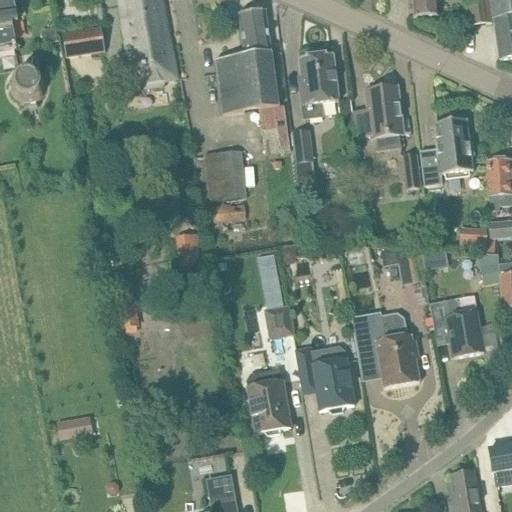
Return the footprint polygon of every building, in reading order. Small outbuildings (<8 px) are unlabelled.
[(0,0),(0,52),(20,49),(19,47),(16,48),(11,25),(17,24),(12,0),(0,0)] [(117,0),(134,91),(163,87),(162,83),(177,81),(160,0),(117,0)] [(412,0),(413,20),(438,19),(437,0),(412,0)] [(488,0),(464,3),(468,28),(492,25),(488,0)] [(511,0),(488,0),(495,42),(499,62),(511,59),(511,0)] [(279,109),(279,108),(265,13),(238,17),(244,57),(215,61),(218,81),(223,117),(258,112),(279,109)] [(54,31),(42,33),(44,46),(56,44),(54,31)] [(103,31),(64,37),(68,61),(107,55),(103,31)] [(300,88),(302,108),(303,110),(304,121),(322,119),(321,106),(338,104),(338,103),(332,56),(299,60),(302,88),(300,88)] [(25,107),(26,107),(27,107),(28,107),(29,107),(30,107),(31,106),(32,106),(33,106),(34,105),(35,105),(36,105),(36,104),(37,104),(38,104),(38,103),(39,103),(39,102),(40,102),(41,101),(42,100),(42,99),(43,98),(44,97),(44,96),(44,95),(45,95),(45,94),(45,93),(45,92),(46,91),(46,90),(46,89),(46,88),(46,87),(46,86),(46,85),(45,84),(45,83),(45,82),(44,81),(44,80),(44,79),(43,78),(42,77),(41,76),(41,75),(40,75),(40,74),(39,74),(38,73),(37,73),(37,72),(36,72),(35,71),(34,71),(33,70),(32,70),(31,70),(30,70),(29,69),(28,69),(27,69),(26,69),(25,69),(24,69),(23,70),(22,70),(21,70),(20,70),(20,71),(19,71),(18,71),(17,72),(16,73),(15,73),(14,74),(13,75),(13,76),(12,76),(12,77),(11,77),(11,78),(10,79),(10,80),(9,81),(9,82),(9,83),(8,84),(8,85),(8,86),(8,87),(8,88),(8,89),(8,90),(8,91),(8,92),(9,93),(9,94),(9,95),(10,96),(10,97),(11,98),(11,99),(12,99),(12,100),(13,100),(13,101),(14,102),(15,103),(16,104),(17,104),(18,105),(19,105),(20,105),(20,106),(21,106),(22,106),(23,106),(24,107),(25,107)] [(368,93),(365,94),(368,112),(352,114),(353,121),(355,141),(371,139),(371,141),(403,137),(397,90),(385,91),(384,87),(368,89),(368,93)] [(340,122),(353,121),(352,114),(350,101),(338,103),(338,104),(340,122)] [(284,108),(279,108),(279,109),(258,112),(263,153),(287,149),(284,108)] [(441,177),(453,176),(473,173),(467,122),(433,127),(436,152),(419,154),(424,189),(442,187),(441,177)] [(308,133),(293,135),(296,166),(299,191),(315,189),(312,164),(308,133)] [(246,220),(244,201),(245,201),(240,154),(204,157),(209,205),(211,205),(213,224),(246,220)] [(360,163),(350,154),(339,167),(349,176),(360,163)] [(511,208),(511,181),(511,161),(487,162),(489,214),(499,213),(499,209),(511,208)] [(511,233),(511,225),(489,226),(490,241),(511,239),(511,233)] [(484,254),(485,233),(460,231),(459,252),(484,254)] [(283,250),(280,255),(281,261),(286,264),(292,263),(295,258),(294,252),(289,248),(283,250)] [(446,253),(422,257),(425,273),(449,268),(446,253)] [(411,255),(399,257),(402,284),(414,283),(411,255)] [(494,264),(482,267),(486,287),(499,284),(494,264)] [(125,284),(123,271),(111,273),(114,287),(118,287),(125,329),(141,326),(134,283),(125,284)] [(500,313),(501,333),(502,352),(511,352),(511,276),(500,277),(502,313),(500,313)] [(429,306),(431,320),(435,340),(448,338),(452,361),(484,355),(476,314),(463,316),(461,306),(454,302),(429,306)] [(288,310),(265,314),(270,341),(292,337),(288,310)] [(381,315),(352,320),(357,351),(360,371),(379,368),(384,391),(419,385),(416,365),(411,338),(386,342),(381,315)] [(354,408),(351,389),(345,355),(339,350),(310,355),(310,351),(296,353),(303,397),(316,395),(319,414),(354,408)] [(291,431),(287,411),(282,383),(280,372),(268,374),(251,377),(246,384),(247,390),(252,417),(255,437),(291,431)] [(82,419),(57,423),(60,440),(85,436),(82,419)] [(494,475),(496,489),(511,486),(511,447),(488,452),(492,475),(494,475)] [(451,478),(455,498),(456,511),(478,511),(473,474),(451,478)] [(109,485),(106,489),(107,494),(110,496),(115,496),(118,492),(117,487),(114,485),(109,485)] [(236,511),(235,502),(210,507),(211,511),(236,511)]
